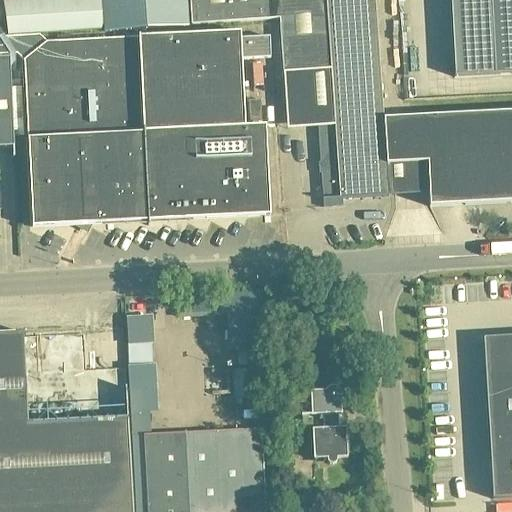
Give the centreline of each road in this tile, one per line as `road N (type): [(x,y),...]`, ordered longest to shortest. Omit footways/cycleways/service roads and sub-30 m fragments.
road 1 (unclassified): [(0,283),(370,263)]
road 2 (unclassified): [(370,263),(402,511)]
road 3 (unclassified): [(511,254),(370,263)]
